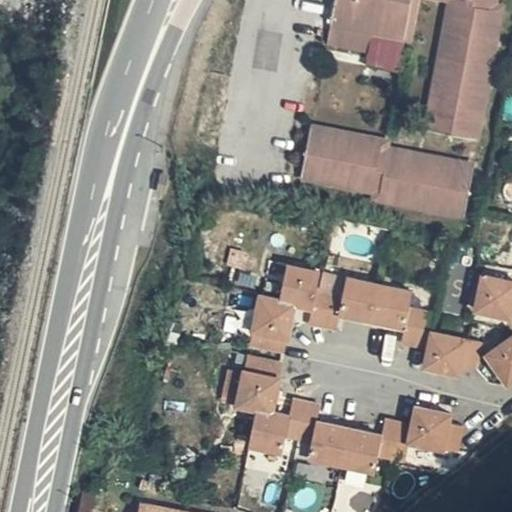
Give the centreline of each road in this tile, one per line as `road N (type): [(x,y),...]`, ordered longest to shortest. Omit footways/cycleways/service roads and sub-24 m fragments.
road 1 (primary): [(56,511),(145,117),(195,0)]
road 2 (primary): [(153,0),(110,114),(20,511)]
road 3 (residential): [(511,389),(460,389),(292,355)]
road 4 (residential): [(286,0),(250,166)]
